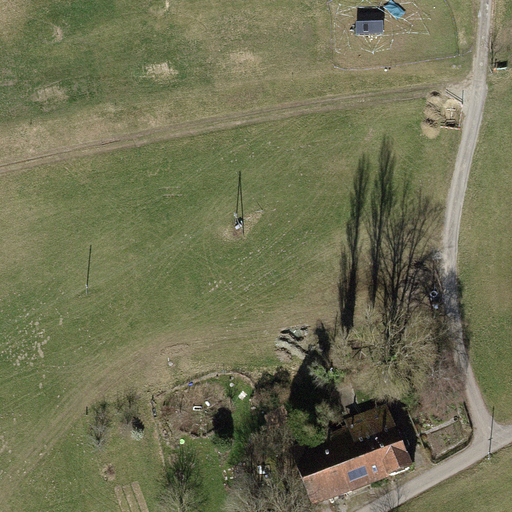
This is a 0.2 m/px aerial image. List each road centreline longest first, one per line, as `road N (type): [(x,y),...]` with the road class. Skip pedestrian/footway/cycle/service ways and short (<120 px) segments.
road 1 (track): [(476,106),(442,86),(211,120),(0,165)]
road 2 (track): [(484,0),(448,288),(491,444)]
road 3 (unclassified): [(491,444),(371,511)]
